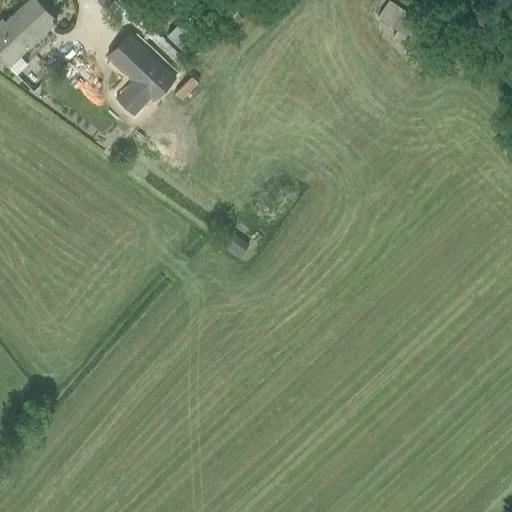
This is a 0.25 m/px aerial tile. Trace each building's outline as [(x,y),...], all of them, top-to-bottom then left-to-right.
[(0,57),(0,58),(8,51),(14,59),(55,20),(36,0),(27,0),(0,25),(0,57)] [(377,16),(422,49),(434,34),(389,0),(377,16)] [(180,21),(167,34),(184,51),(196,38),(180,21)] [(128,32),(106,55),(132,79),(115,96),(133,113),(149,96),(153,99),(174,76),(128,32)] [(110,144),(101,156),(106,159),(115,148),(110,144)] [(224,243),(240,256),(249,245),(232,232),(224,243)] [(22,392),(21,403),(32,404),(32,393),(22,392)]
